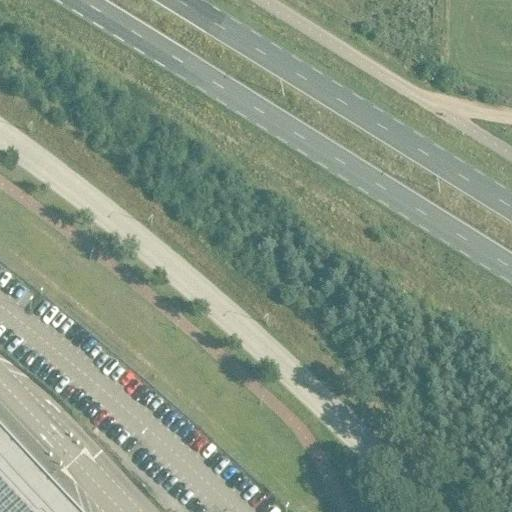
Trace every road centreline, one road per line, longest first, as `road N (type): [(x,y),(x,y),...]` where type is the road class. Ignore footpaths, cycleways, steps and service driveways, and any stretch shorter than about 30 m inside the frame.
road 1 (unclassified): [(0,143),(176,272),(415,511)]
road 2 (primary): [(67,0),(511,274)]
road 3 (primary): [(511,208),(171,0)]
road 4 (unknown): [(229,511),(0,309)]
road 5 (unclassified): [(423,102),(256,0)]
